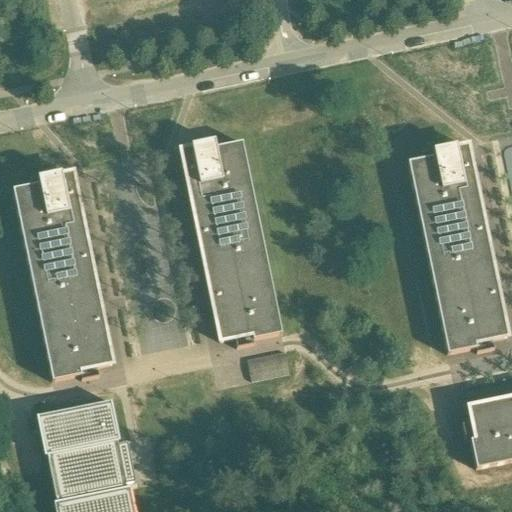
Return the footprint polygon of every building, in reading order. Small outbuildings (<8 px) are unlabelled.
[(213,143),(190,148),(190,151),(179,153),(182,164),(180,164),(182,174),(189,173),(191,183),(185,184),(194,228),(193,228),(195,238),(202,236),(204,247),(199,248),(207,291),(206,291),(208,301),(215,300),(217,310),(212,311),(218,345),(234,342),(236,351),(253,347),(252,343),(280,337),(241,144),(214,150),(213,143)] [(406,165),(446,357),(474,351),(475,356),(493,352),(491,343),(506,340),(499,306),(493,307),(491,297),(498,296),(496,286),(495,286),(486,243),(480,244),(478,234),(485,232),(483,223),(482,223),(473,179),(467,180),(465,170),(472,169),(470,159),(468,159),(466,148),(455,150),(455,148),(431,153),(433,159),(406,165)] [(11,192),(51,384),(79,378),(80,383),(98,379),(96,370),(111,367),(104,333),(99,334),(96,324),(103,323),(101,313),(100,313),(91,270),(86,271),(83,261),(90,259),(88,250),(87,250),(78,206),(72,207),(70,197),(77,196),(75,186),(73,186),(71,175),(60,178),(60,175),(36,180),(38,186),(11,192)] [(288,376),(283,354),(246,362),(250,384),(288,376)] [(469,443),(471,455),(474,472),(511,463),(511,399),(510,399),(511,406),(501,408),(500,403),(467,410),(470,425),(460,427),(464,444),(469,443)] [(131,511),(127,492),(130,491),(129,490),(125,491),(123,481),(126,480),(122,462),(119,462),(116,445),(118,444),(110,404),(109,404),(109,407),(37,421),(36,419),(35,419),(42,459),(44,459),(54,505),(51,506),(51,507),(53,507),(54,511),(131,511)]
